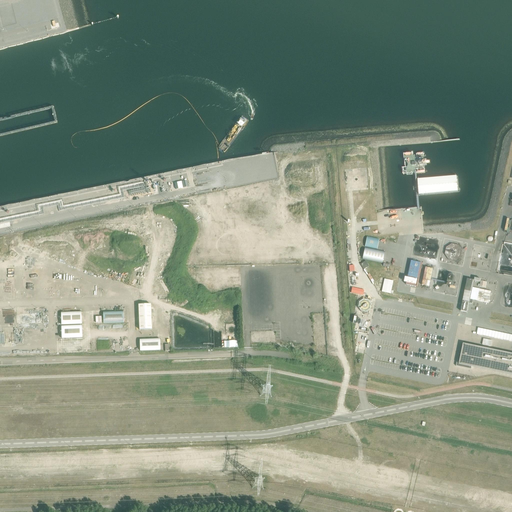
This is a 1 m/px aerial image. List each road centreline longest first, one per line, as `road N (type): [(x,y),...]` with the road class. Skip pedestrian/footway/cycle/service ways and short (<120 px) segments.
road 1 (unclassified): [(0,444),(265,435),(436,401),(511,404)]
road 2 (unclassified): [(287,355),(0,362)]
road 3 (unknown): [(339,421),(344,366),(334,277),(328,257),(303,232)]
road 4 (unknown): [(0,303),(127,300),(133,357)]
